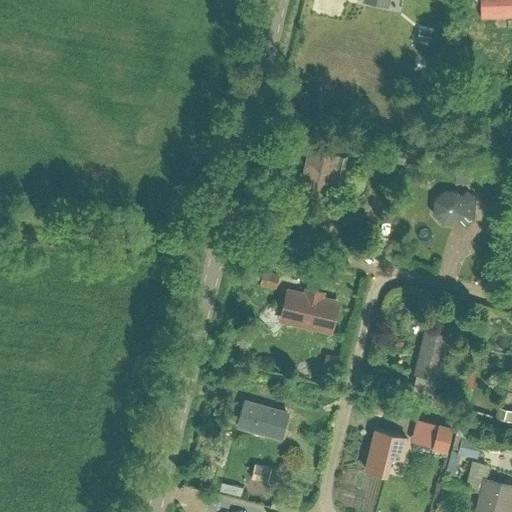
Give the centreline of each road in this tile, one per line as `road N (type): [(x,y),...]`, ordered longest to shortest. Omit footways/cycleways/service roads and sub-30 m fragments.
road 1 (unclassified): [(153,511),(279,0)]
road 2 (residential): [(327,511),(381,269),(511,300)]
